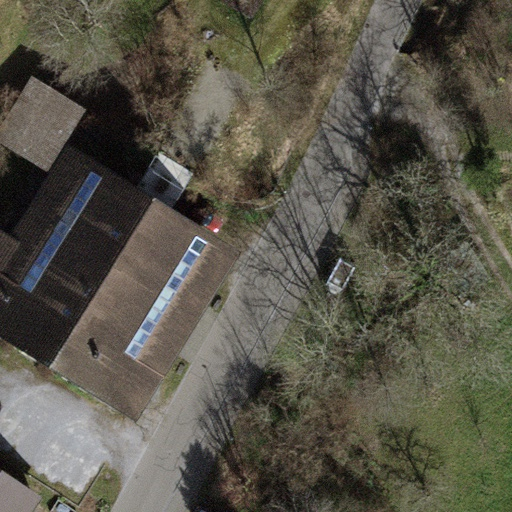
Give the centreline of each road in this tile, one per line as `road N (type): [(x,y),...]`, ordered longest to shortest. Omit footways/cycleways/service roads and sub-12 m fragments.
road 1 (residential): [(153,511),(319,219),(413,0)]
road 2 (track): [(387,61),(511,280)]
